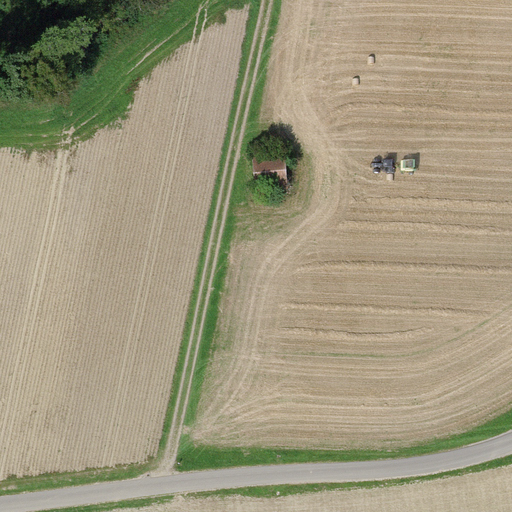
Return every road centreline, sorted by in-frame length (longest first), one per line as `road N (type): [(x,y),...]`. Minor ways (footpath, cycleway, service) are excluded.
road 1 (unclassified): [(0,508),(423,467),(511,447)]
road 2 (track): [(167,487),(272,0)]
